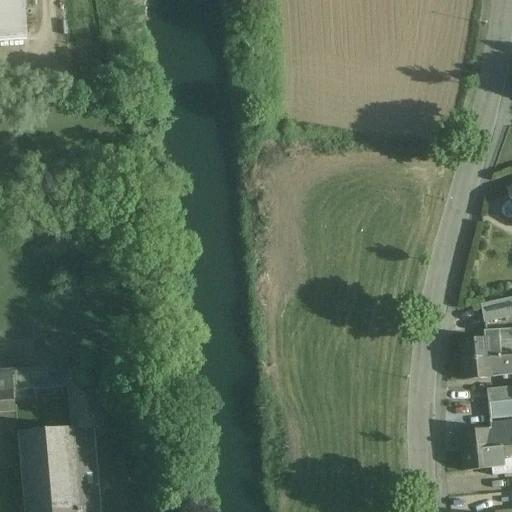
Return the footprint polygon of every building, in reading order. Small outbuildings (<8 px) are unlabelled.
[(19,0),(0,0),(0,38),(23,37),(19,0)] [(511,309),(509,300),(479,307),(483,324),(511,318),(511,309)] [(511,331),(485,334),(485,340),(459,343),(461,361),(490,358),(511,355),(511,331)] [(511,355),(490,358),(492,379),(511,376),(511,355)] [(490,358),(461,361),(463,382),(492,379),(490,358)] [(75,399),(77,432),(24,436),(28,511),(106,511),(101,431),(106,430),(103,383),(87,384),(86,364),(0,369),(0,413),(20,412),(20,403),(75,399)] [(511,396),(511,389),(486,391),(487,405),(511,403),(511,402),(511,396)] [(511,419),(511,405),(511,403),(487,405),(489,421),(511,419)] [(511,424),(509,425),(510,429),(459,434),(461,454),(511,448),(511,424)] [(511,448),(461,454),(463,473),(491,470),(492,478),(511,475),(511,448)]
